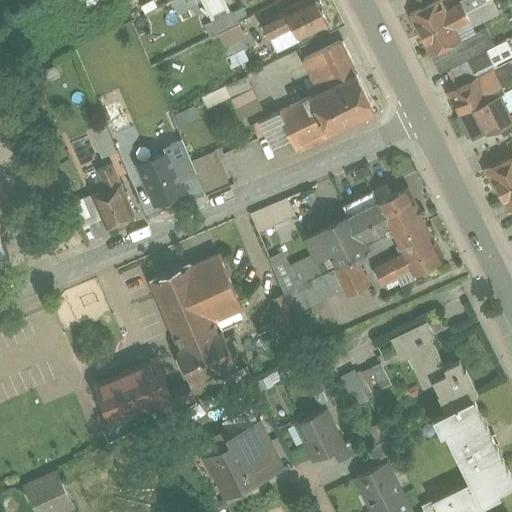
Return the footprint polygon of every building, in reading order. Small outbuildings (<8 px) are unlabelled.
[(307,0),(262,22),(269,38),(293,27),(298,38),(328,23),(321,10),(323,7),(319,0),(307,0)] [(441,0),(438,0),(412,13),(422,34),(451,19),(447,11),(441,0)] [(463,3),(447,11),(451,19),(467,11),(463,3)] [(491,17),(484,3),(467,11),(471,20),(473,25),(491,17)] [(234,10),(206,24),(212,36),(240,22),(234,10)] [(467,11),(451,19),(455,28),(471,20),(467,11)] [(451,19),(422,34),(431,54),(461,40),(455,28),(451,19)] [(240,22),(212,36),(217,47),(238,37),(245,33),(240,22)] [(217,47),(212,50),(217,61),(244,48),(238,37),(217,47)] [(341,39),(305,57),(321,90),(357,72),(341,39)] [(498,45),(467,60),(473,74),(495,62),(504,58),(498,45)] [(511,60),(495,68),(501,81),(505,90),(511,86),(511,60)] [(321,90),(312,94),(330,131),(375,109),(357,72),(321,90)] [(248,74),(227,85),(233,97),(254,87),(248,74)] [(480,76),(449,91),(460,112),(505,90),(501,81),(486,88),(480,76)] [(511,86),(505,90),(460,112),(470,133),(485,126),(489,133),(511,121),(511,117),(509,111),(500,93),(511,87),(511,86)] [(233,97),(232,97),(242,118),(264,108),(254,87),(233,97)] [(511,87),(500,93),(509,111),(511,109),(511,87)] [(330,131),(312,94),(280,110),(293,135),(298,147),(330,132),(330,131)] [(293,135),(280,110),(262,119),(268,132),(274,144),(293,135)] [(103,119),(93,123),(101,141),(111,137),(103,119)] [(268,132),(262,119),(253,123),(259,136),(268,132)] [(172,142),(158,148),(166,168),(180,162),(172,142)] [(215,149),(193,159),(207,190),(229,180),(215,149)] [(511,156),(488,169),(498,190),(499,190),(511,183),(511,156)] [(166,168),(152,174),(164,202),(192,190),(180,162),(166,168)] [(121,181),(113,163),(99,169),(107,189),(94,194),(104,217),(108,226),(135,214),(121,182),(121,181)] [(368,165),(356,170),(360,178),(371,172),(368,165)] [(511,183),(499,190),(509,210),(511,208),(511,183)] [(378,200),(377,201),(379,204),(389,224),(395,237),(426,221),(425,219),(428,215),(425,208),(420,209),(409,185),(378,200)] [(373,190),(345,205),(350,214),(352,218),(379,204),(377,201),(378,200),(373,190)] [(94,194),(69,205),(80,227),(104,217),(94,194)] [(288,197),(251,213),(259,230),(296,214),(288,197)] [(379,204),(352,218),(362,238),(389,224),(379,204)] [(350,214),(320,229),(330,251),(338,265),(356,256),(369,250),(364,242),(362,238),(352,218),(350,214)] [(426,221),(395,237),(401,249),(374,262),(384,282),(400,275),(402,280),(415,273),(414,272),(444,257),(432,233),(435,229),(432,222),(427,223),(426,221)] [(0,257),(11,253),(0,227),(0,257)] [(320,229),(307,236),(318,257),(330,251),(320,229)] [(384,231),(364,242),(369,250),(387,241),(389,240),(384,231)] [(369,250),(356,256),(360,264),(390,249),(387,241),(369,250)] [(330,251),(318,257),(318,260),(324,273),(335,267),(338,265),(330,251)] [(191,260),(151,277),(181,347),(220,330),(215,318),(239,308),(243,306),(220,252),(193,264),(191,260)] [(284,252),(272,258),(271,256),(270,256),(279,276),(292,269),(290,265),(290,264),(284,252)] [(338,265),(335,267),(344,285),(349,294),(370,283),(360,264),(356,256),(338,265)] [(290,264),(290,265),(292,269),(279,276),(285,292),(308,281),(324,273),(318,260),(304,267),(300,260),(290,264)] [(324,273),(308,281),(318,301),(337,291),(335,289),(344,285),(335,267),(324,273)] [(308,281),(285,292),(295,312),(318,301),(308,281)] [(295,312),(285,292),(273,298),(285,327),(298,322),(295,312)] [(239,308),(215,318),(220,330),(223,328),(223,329),(244,320),(239,308)] [(426,319),(391,336),(399,353),(411,347),(431,338),(433,337),(428,326),(429,325),(426,319)] [(181,347),(178,348),(181,355),(177,357),(185,375),(189,373),(192,381),(237,362),(234,354),(238,353),(230,334),(226,336),(223,329),(223,328),(220,330),(181,347)] [(465,368),(460,359),(445,366),(431,338),(411,347),(428,381),(433,379),(447,408),(474,395),(479,393),(466,367),(465,368)] [(157,356),(96,382),(110,413),(101,417),(101,416),(100,416),(110,441),(163,416),(198,401),(189,381),(171,388),(157,356)] [(337,375),(348,402),(387,386),(376,359),(337,375)] [(511,481),(511,472),(474,395),(447,408),(438,413),(471,479),(480,498),(482,497),(511,481)] [(326,408),(299,421),(300,422),(301,421),(309,436),(307,437),(317,457),(319,456),(317,453),(329,447),(330,450),(333,449),(344,444),(343,443),(326,408)] [(235,444),(210,456),(227,492),(254,479),(251,471),(278,458),(260,422),(231,437),(235,444)] [(137,437),(87,458),(93,473),(134,455),(133,451),(142,447),(137,437)] [(389,437),(368,447),(374,460),(396,449),(389,437)] [(354,438),(343,443),(344,444),(333,449),(339,461),(361,451),(354,438)] [(387,460),(358,475),(367,493),(371,492),(377,505),(374,507),(374,508),(403,494),(387,460)] [(16,485),(27,511),(62,511),(72,508),(55,469),(16,485)] [(471,479),(423,503),(425,508),(426,511),(464,511),(485,502),(482,497),(480,498),(471,479)] [(412,511),(403,494),(374,508),(375,509),(379,507),(380,511),(412,511)] [(130,511),(155,511),(149,501),(130,511)] [(122,511),(116,502),(103,510),(104,511),(122,511)]
